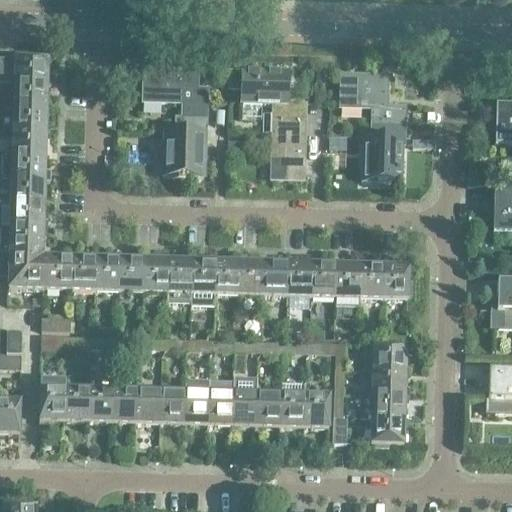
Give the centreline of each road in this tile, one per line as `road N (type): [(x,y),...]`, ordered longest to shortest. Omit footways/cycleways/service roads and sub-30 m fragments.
road 1 (residential): [(444,223),(101,210),(97,27)]
road 2 (residential): [(441,488),(70,479)]
road 3 (residential): [(441,488),(444,223)]
road 4 (unclassified): [(446,37),(250,31)]
road 5 (residential): [(444,223),(446,37)]
road 6 (unclassified): [(97,27),(250,31)]
